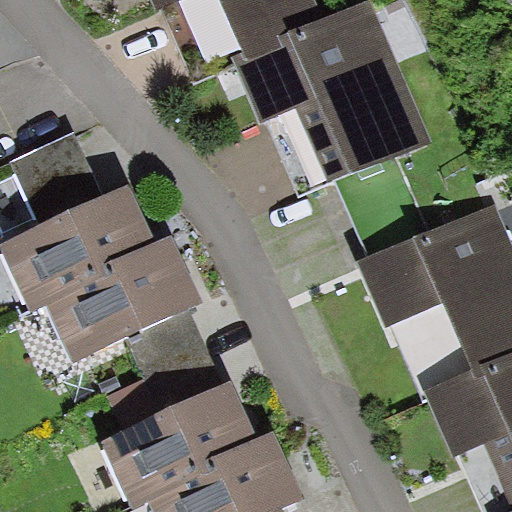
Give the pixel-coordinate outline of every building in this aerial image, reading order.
[(336,17),(328,0),(167,0),(208,81),(246,62),(336,17)] [(440,129),(374,0),(369,0),(336,17),(246,62),(311,193),(440,129)] [(93,194),(57,124),(0,153),(0,173),(24,220),(0,232),(0,277),(19,314),(34,306),(67,370),(191,307),(158,243),(145,249),(112,184),(93,194)] [(511,354),(511,211),(507,200),(357,265),(414,397),(423,393),(511,354)] [(210,373),(186,318),(117,349),(145,410),(106,427),(140,503),(153,497),(159,511),(271,511),(300,499),(269,431),(254,438),(222,367),(210,373)] [(509,511),(511,511),(511,354),(423,393),(474,511),(509,511)]
